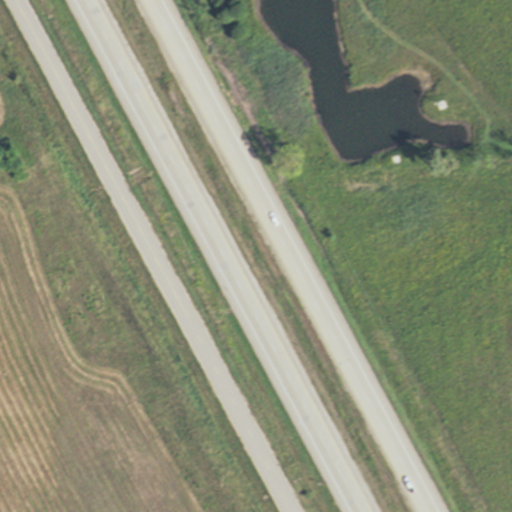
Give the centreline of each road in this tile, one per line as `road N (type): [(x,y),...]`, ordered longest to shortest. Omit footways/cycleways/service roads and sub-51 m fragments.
road 1 (residential): [(10,0),(290,511)]
road 2 (motorway): [(87,0),(362,511)]
road 3 (motorway): [(428,511),(154,0)]
